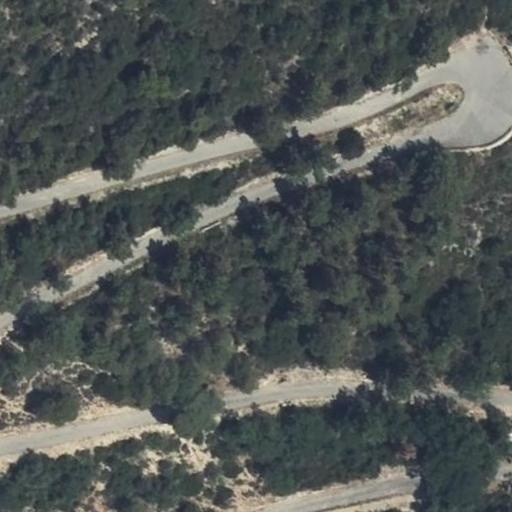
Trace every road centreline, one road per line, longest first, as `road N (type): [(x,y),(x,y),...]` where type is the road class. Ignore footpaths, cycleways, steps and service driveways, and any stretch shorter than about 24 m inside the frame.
road 1 (unclassified): [(0,209),(318,127),(460,66),(492,79),(498,105),(475,126),(268,192),(0,320)]
road 2 (unclassified): [(0,447),(272,394),(511,402)]
road 3 (unclassified): [(511,471),(406,481),(277,511)]
